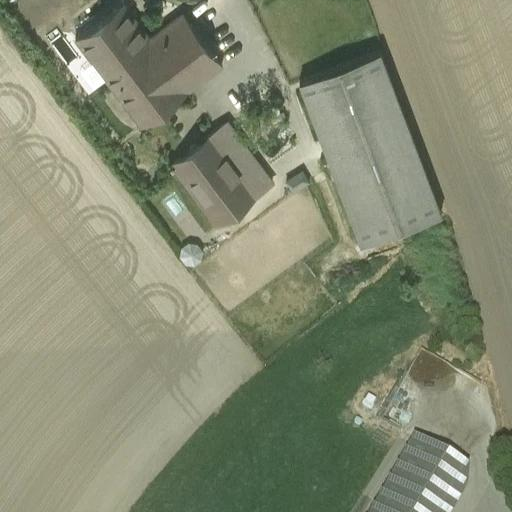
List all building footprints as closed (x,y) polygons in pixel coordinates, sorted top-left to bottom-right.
[(123,4),(77,38),(104,74),(149,39),(123,4)] [(149,39),(104,74),(141,124),(221,64),(182,13),(149,39)] [(379,50),(299,80),(361,244),(441,213),(379,50)] [(225,123),(170,163),(216,224),(270,183),(225,123)] [(416,441),(375,511),(454,511),(466,493),(467,470),(416,441)]
